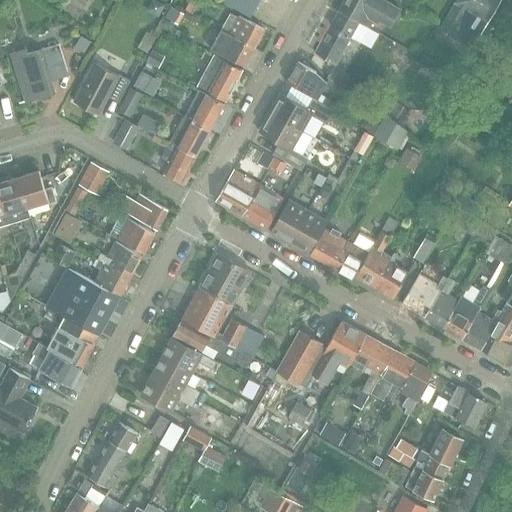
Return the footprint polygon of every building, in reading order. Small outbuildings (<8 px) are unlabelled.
[(157,17),(163,6),(152,0),(147,11),(157,17)] [(249,17),(258,0),(228,0),(226,5),(249,17)] [(372,21),(375,22),(377,23),(382,14),(394,21),(400,9),(383,0),(343,0),(342,3),(373,19),(372,21)] [(474,44),(498,3),(500,0),(455,0),(439,28),(453,37),(455,33),(474,44)] [(191,14),(196,4),(189,1),(184,11),(191,14)] [(372,21),(373,19),(342,3),(338,11),(340,13),(332,28),(329,26),(314,53),(334,63),(326,78),(341,93),(350,77),(343,72),(359,43),(360,44),(372,21)] [(178,11),(169,6),(164,16),(173,20),(178,11)] [(220,30),(228,34),(253,48),(263,29),(238,16),(237,18),(229,13),(220,30)] [(162,20),(159,26),(162,28),(169,32),(172,26),(162,20)] [(145,32),(137,48),(147,54),(156,38),(145,32)] [(243,67),(253,48),(228,34),(218,54),(243,67)] [(79,36),(73,47),(83,52),(89,42),(79,36)] [(108,39),(103,59),(121,64),(127,44),(108,39)] [(10,54),(25,102),(54,93),(49,77),(66,71),(58,44),(27,54),(26,49),(10,54)] [(492,82),(505,65),(511,57),(502,49),(482,74),(492,82)] [(145,62),(158,69),(164,57),(151,50),(145,62)] [(205,71),(233,86),(241,70),(214,56),(205,71)] [(286,82),(320,102),(323,96),(318,94),(325,82),(315,71),(297,61),(286,82)] [(93,62),(73,102),(97,115),(107,97),(117,102),(129,81),(117,74),(117,75),(93,62)] [(140,71),(132,86),(143,92),(151,78),(140,71)] [(225,101),(233,86),(205,71),(197,86),(225,101)] [(447,75),(438,88),(447,94),(456,80),(447,75)] [(464,99),(478,107),(485,96),(470,87),(464,99)] [(129,118),(141,94),(129,89),(117,112),(129,118)] [(184,117),(209,131),(223,104),(198,91),(184,117)] [(268,112),(301,131),(310,116),(326,125),(333,112),(311,100),(306,109),(279,94),(268,112)] [(509,106),(511,102),(511,97),(507,94),(502,101),(509,106)] [(411,125),(421,106),(401,96),(392,116),(411,125)] [(291,150),(301,131),(268,112),(258,131),(291,150)] [(141,114),(135,124),(153,134),(159,123),(141,114)] [(209,131),(184,117),(183,116),(168,143),(194,157),(209,131)] [(374,138),(396,150),(406,132),(386,117),(379,129),(380,129),(374,138)] [(458,124),(446,117),(439,129),(451,136),(458,124)] [(126,149),(138,127),(125,120),(113,141),(126,149)] [(416,140),(430,150),(438,138),(424,128),(416,140)] [(365,148),(369,140),(362,136),(358,144),(365,148)] [(194,157),(168,143),(165,141),(163,145),(166,147),(160,158),(168,163),(163,174),(180,183),(194,157)] [(252,157),(257,148),(249,144),(245,153),(252,157)] [(278,159),(300,171),(307,159),(284,147),(278,159)] [(406,148),(398,162),(414,171),(422,157),(406,148)] [(281,174),(286,165),(273,158),(269,167),(281,174)] [(106,202),(113,189),(114,189),(120,178),(90,162),(77,187),(106,202)] [(323,177),(307,168),(302,177),(318,186),(323,177)] [(242,216),(259,185),(234,170),(216,201),(242,216)] [(17,177),(26,208),(47,201),(48,204),(55,202),(51,187),(44,189),(38,171),(17,177)] [(462,186),(444,175),(436,188),(454,199),(462,186)] [(29,217),(26,208),(17,177),(0,182),(0,195),(6,214),(9,224),(29,217)] [(325,200),(331,187),(323,183),(317,195),(325,200)] [(259,185),(242,216),(266,230),(282,198),(259,185)] [(87,192),(77,187),(65,210),(74,215),(87,192)] [(167,209),(139,194),(128,214),(156,229),(167,209)] [(0,226),(9,224),(6,214),(0,195),(0,226)] [(457,204),(478,217),(484,208),(463,195),(457,204)] [(288,243),(307,211),(288,200),(270,233),(288,243)] [(475,229),(479,222),(454,206),(446,219),(472,236),(476,230),(475,229)] [(307,211),(288,243),(306,254),(325,222),(307,211)] [(65,214),(54,234),(69,243),(80,223),(65,214)] [(154,233),(127,219),(119,214),(109,235),(143,253),(154,233)] [(372,288),(391,257),(381,252),(398,223),(388,218),(375,242),(367,255),(355,278),(372,288)] [(475,229),(476,230),(492,240),(496,232),(479,222),(475,229)] [(348,242),(343,239),(342,241),(337,238),(340,234),(331,229),(329,233),(324,230),(309,256),(336,271),(345,254),(342,252),(347,243),(348,242)] [(367,255),(375,242),(359,233),(352,246),(347,243),(342,252),(345,254),(336,271),(353,281),(355,278),(367,255)] [(422,263),(435,240),(426,234),(412,257),(422,263)] [(503,264),(511,248),(511,246),(497,238),(488,255),(503,264)] [(97,259),(100,261),(130,277),(141,256),(115,242),(107,257),(100,253),(97,259)] [(50,260),(66,268),(74,253),(58,245),(50,260)] [(21,262),(28,267),(35,255),(27,251),(21,262)] [(232,304),(250,271),(217,253),(199,286),(232,304)] [(391,257),(372,288),(393,300),(408,273),(393,264),(397,255),(394,253),(391,257)] [(130,277),(100,261),(97,259),(96,260),(95,260),(92,266),(100,270),(93,282),(119,296),(130,277)] [(10,301),(28,267),(21,262),(14,274),(3,277),(10,301)] [(484,264),(478,276),(497,285),(503,274),(484,264)] [(119,296),(93,282),(66,268),(45,306),(48,308),(98,335),(119,296)] [(437,286),(425,279),(418,275),(401,305),(424,318),(447,280),(442,277),(437,286)] [(443,329),(458,301),(447,295),(454,283),(447,279),(447,280),(424,318),(443,329)] [(216,332),(232,304),(199,286),(181,319),(233,348),(251,358),(253,359),(263,337),(231,319),(222,335),(216,332)] [(489,290),(487,289),(482,286),(472,304),(461,297),(458,301),(443,329),(461,339),(477,313),(489,290)] [(511,292),(505,288),(500,298),(507,302),(501,313),(497,320),(511,328),(511,292)] [(82,366),(98,335),(48,308),(43,318),(58,327),(46,348),(82,366)] [(501,313),(497,311),(491,321),(477,313),(461,339),(480,350),(497,320),(501,313)] [(251,358),(233,348),(181,319),(172,337),(200,353),(205,345),(246,367),(251,358)] [(511,347),(507,345),(511,336),(511,328),(497,320),(480,350),(509,366),(511,359),(511,347)] [(349,365),(366,335),(341,322),(327,348),(316,366),(311,375),(312,376),(324,382),(335,362),(347,368),(349,364),(349,365)] [(0,341),(14,348),(21,334),(0,323),(0,341)] [(300,333),(278,372),(306,388),(312,376),(311,375),(316,366),(327,348),(300,333)] [(378,378),(394,351),(366,335),(349,365),(362,372),(365,366),(373,371),(364,385),(352,405),(360,409),(369,393),(375,384),(378,378)] [(216,362),(200,353),(172,337),(161,357),(191,373),(198,362),(212,369),(216,362)] [(46,348),(38,343),(31,354),(43,361),(38,370),(70,388),(82,366),(46,348)] [(375,384),(369,393),(381,400),(390,384),(399,389),(414,363),(394,351),(378,378),(375,384)] [(185,385),(191,373),(161,357),(151,375),(196,400),(200,392),(185,385)] [(407,415),(414,404),(432,373),(414,363),(399,389),(398,391),(410,397),(405,399),(401,406),(406,409),(403,413),(407,415)] [(270,368),(266,375),(273,378),(277,371),(270,368)] [(0,425),(4,428),(2,432),(13,438),(18,430),(23,433),(37,408),(19,398),(29,379),(8,369),(0,384),(0,425)] [(191,407),(196,400),(151,375),(140,395),(171,411),(177,399),(191,407)] [(255,399),(261,387),(250,381),(244,394),(255,399)] [(486,401),(456,386),(448,403),(455,407),(451,416),(473,427),(486,401)] [(296,401),(287,416),(301,424),(302,424),(312,429),(318,419),(308,413),(310,409),(296,401)] [(239,423),(202,404),(197,413),(226,428),(222,435),(230,439),(239,423)] [(325,423),(328,418),(321,414),(316,424),(323,428),(325,423)] [(162,439),(171,422),(159,416),(149,432),(162,439)] [(289,430),(272,420),(264,433),(281,443),(289,430)] [(162,439),(160,443),(172,450),(183,429),(171,422),(162,439)] [(133,445),(130,443),(135,433),(118,423),(107,441),(125,451),(128,453),(133,445)] [(323,428),(319,435),(338,446),(345,434),(325,423),(323,428)] [(204,451),(206,447),(211,438),(190,427),(183,440),(204,451)] [(423,470),(441,479),(460,440),(443,431),(423,470)] [(351,432),(341,447),(353,454),(362,439),(351,432)] [(128,453),(125,451),(107,441),(86,476),(108,490),(109,488),(109,487),(114,478),(109,476),(114,468),(119,472),(129,454),(128,454),(128,453)] [(387,455),(408,468),(414,459),(393,446),(387,455)] [(198,462),(218,472),(226,456),(206,447),(204,451),(198,462)] [(384,457),(366,447),(360,457),(378,467),(384,457)] [(390,478),(397,465),(385,459),(379,471),(390,478)] [(302,464),(298,471),(308,477),(312,469),(302,464)] [(441,479),(423,470),(416,466),(405,487),(430,500),(441,479)] [(400,467),(394,480),(401,484),(408,471),(400,467)] [(286,469),(276,491),(311,507),(321,485),(286,469)] [(94,511),(98,507),(81,497),(90,483),(84,479),(63,511),(94,511)] [(118,511),(122,507),(118,505),(113,511),(105,508),(114,494),(112,493),(114,490),(109,488),(108,490),(98,507),(94,511),(118,511)] [(272,493),(263,508),(270,511),(296,511),(299,508),(272,493)] [(422,511),(424,510),(401,498),(393,511),(422,511)]
